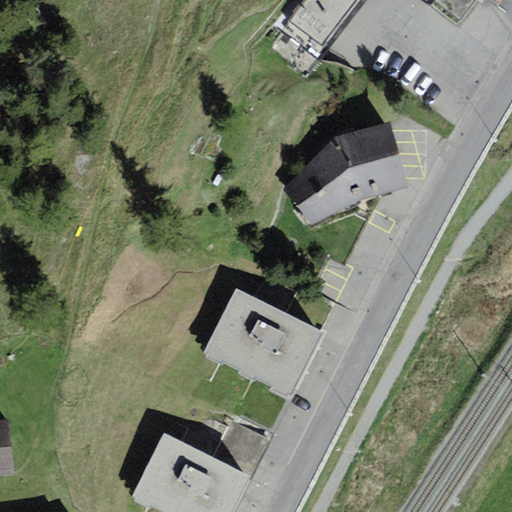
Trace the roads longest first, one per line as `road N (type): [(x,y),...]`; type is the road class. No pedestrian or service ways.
road 1 (tertiary): [(282,511),(437,206),(511,79)]
road 2 (track): [(316,511),(455,251),(511,175)]
